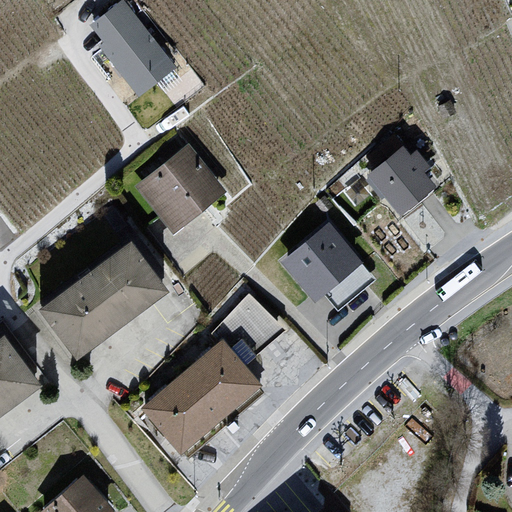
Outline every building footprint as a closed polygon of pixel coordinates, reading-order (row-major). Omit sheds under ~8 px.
[(125,0),(124,0),(90,24),(137,91),(173,67),(125,0)] [(187,144),(136,185),(173,231),(224,190),(187,144)] [(403,145),(367,175),(400,214),(436,184),(403,145)] [(329,223),(283,261),(314,298),(360,260),(329,223)] [(165,289),(129,239),(38,304),(75,354),(165,289)] [(2,333),(0,334),(0,414),(41,384),(2,333)] [(140,406),(178,452),(260,385),(221,338),(140,406)] [(115,511),(82,473),(39,509),(41,511),(115,511)]
